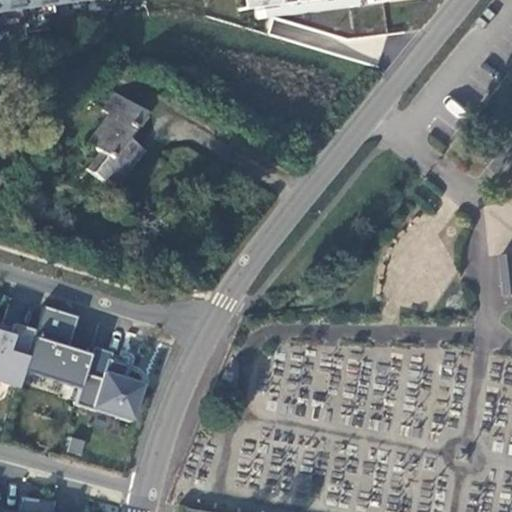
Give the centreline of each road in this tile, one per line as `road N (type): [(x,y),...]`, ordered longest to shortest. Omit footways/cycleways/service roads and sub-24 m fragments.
road 1 (tertiary): [(462,0),(241,274),(206,330)]
road 2 (residential): [(206,330),(0,269)]
road 3 (tertiary): [(206,330),(148,491)]
road 4 (residential): [(0,451),(148,491)]
